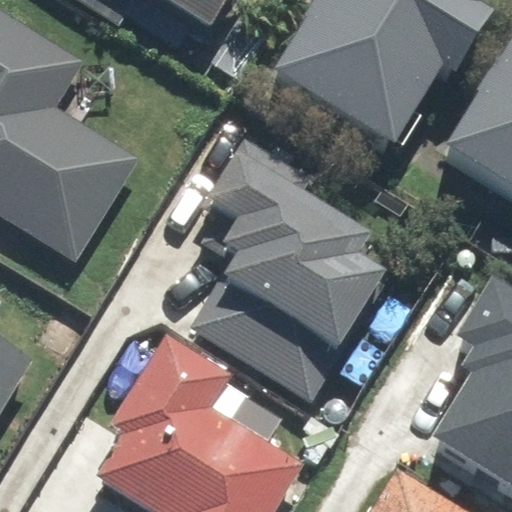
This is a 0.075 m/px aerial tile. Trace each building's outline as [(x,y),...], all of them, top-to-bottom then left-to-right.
[(134,0),(202,39),(225,0),(134,0)] [(317,0),(264,86),(389,163),(443,74),(459,83),(494,25),(452,0),(317,0)] [(76,71),(0,20),(0,222),(71,270),(139,168),(51,109),(76,71)] [(511,48),(449,162),(511,197),(511,48)] [(308,185),(247,145),(204,211),(238,233),(221,259),(237,270),(198,329),(308,400),(384,283),(357,265),(373,240),(302,194),(308,185)] [(466,376),(427,442),(511,493),(511,303),(486,288),(455,338),(473,349),(459,372),(466,376)] [(284,427),(251,405),(253,401),(165,343),(110,427),(121,435),(90,482),(135,511),(275,511),(302,472),(269,450),(284,427)] [(0,421),(30,369),(0,351),(0,421)] [(511,511),(511,506),(476,485),(460,511),(399,475),(376,511),(511,511)]
